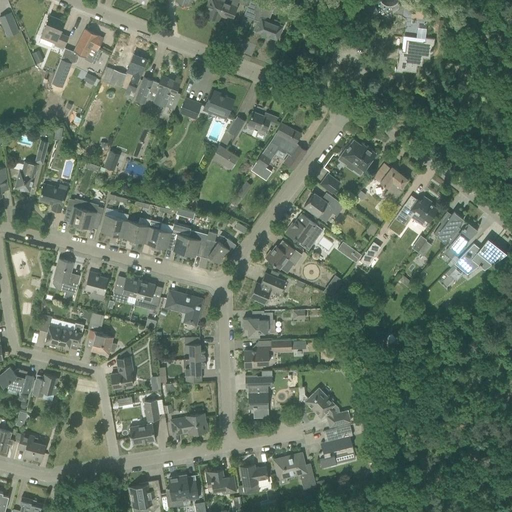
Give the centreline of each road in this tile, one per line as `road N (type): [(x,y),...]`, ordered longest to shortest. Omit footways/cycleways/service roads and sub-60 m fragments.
road 1 (residential): [(346,113),(62,0)]
road 2 (residential): [(116,470),(101,374),(20,357),(0,256)]
road 3 (residential): [(0,229),(223,285)]
road 4 (residential): [(223,285),(228,267),(346,113)]
road 5 (residential): [(511,231),(433,159),(346,113)]
road 6 (track): [(344,511),(511,466)]
road 7 (residential): [(228,454),(223,285)]
road 8 (track): [(379,127),(511,141)]
